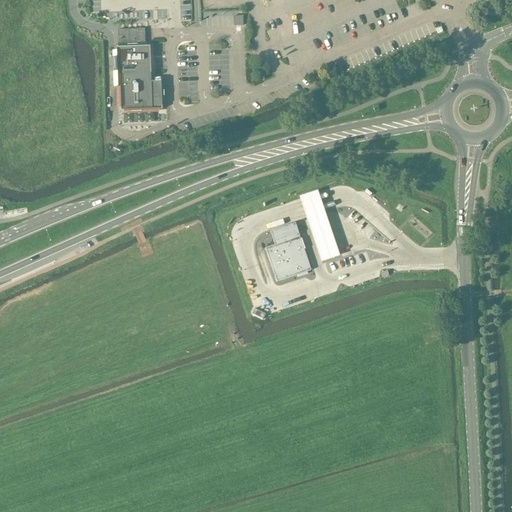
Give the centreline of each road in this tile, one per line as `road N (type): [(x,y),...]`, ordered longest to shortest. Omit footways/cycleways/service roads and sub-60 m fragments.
road 1 (secondary): [(46,254),(244,169),(449,123)]
road 2 (secondary): [(446,104),(228,158),(63,216)]
road 3 (unclassified): [(500,511),(486,193),(467,192)]
road 4 (tertiary): [(476,511),(467,192)]
road 5 (motorway): [(0,481),(66,411),(81,370),(75,328),(46,254)]
road 6 (motorway): [(63,216),(10,0)]
